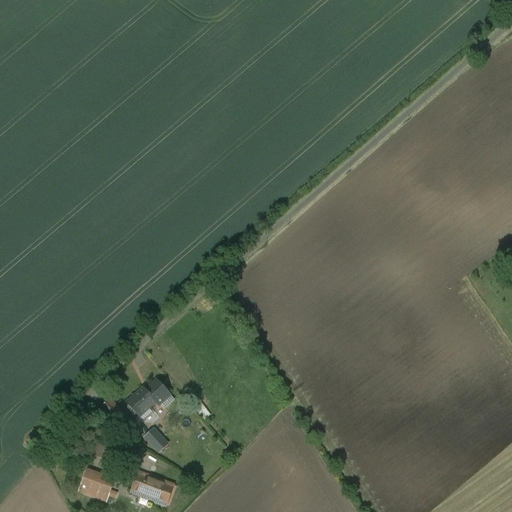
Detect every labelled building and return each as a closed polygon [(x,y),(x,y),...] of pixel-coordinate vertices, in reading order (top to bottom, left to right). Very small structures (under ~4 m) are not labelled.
[(177,389),(159,372),(151,381),(147,377),(129,395),(146,411),(160,396),(165,401),(177,389)] [(127,405),(115,393),(105,403),(118,415),(127,405)] [(207,419),(214,414),(204,402),(197,408),(207,419)] [(174,437),(160,422),(149,432),(163,447),(174,437)] [(122,474),(92,462),(82,486),(112,498),(122,474)] [(177,479),(142,465),(134,487),(169,500),(177,479)]
